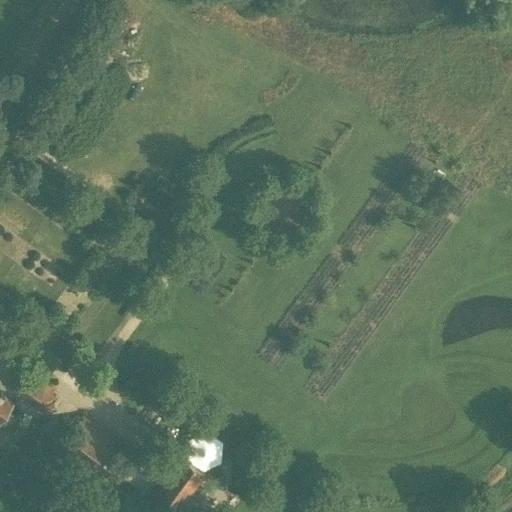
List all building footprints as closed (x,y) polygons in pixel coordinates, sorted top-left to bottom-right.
[(213,283),(223,263),(211,257),(201,276),(213,283)] [(26,368),(12,389),(45,413),(57,397),(51,393),(54,389),(26,368)] [(0,422),(12,405),(0,395),(0,422)] [(125,445),(84,413),(56,450),(97,482),(125,445)] [(181,445),(219,467),(231,446),(193,425),(181,445)] [(205,471),(180,453),(155,487),(180,505),(205,471)]
